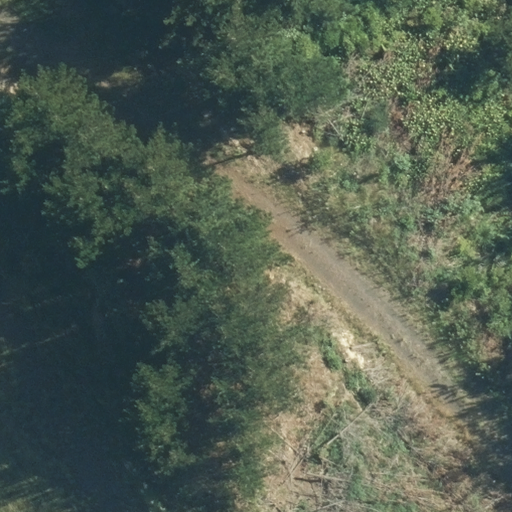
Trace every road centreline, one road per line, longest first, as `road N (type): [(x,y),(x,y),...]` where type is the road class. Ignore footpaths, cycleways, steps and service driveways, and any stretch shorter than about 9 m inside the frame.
road 1 (track): [(0,44),(104,42),(236,180),(484,511)]
road 2 (track): [(0,346),(45,511)]
